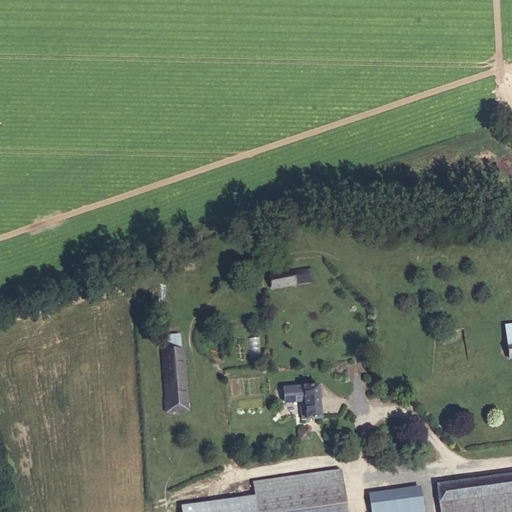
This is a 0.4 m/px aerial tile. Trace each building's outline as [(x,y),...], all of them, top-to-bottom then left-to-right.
[(311,271),(272,276),(273,286),(313,281),(311,271)] [(247,356),(258,356),(259,337),(248,336),(247,356)] [(184,347),(168,346),(169,399),(162,400),(162,406),(185,406),(184,347)] [(318,378),(302,380),(306,418),(322,417),(318,378)] [(308,430),(297,431),(298,441),(309,441),(308,430)] [(330,468),(305,471),(306,484),(242,494),(243,511),(277,511),(277,504),(333,497),(330,468)] [(306,484),(305,471),(240,479),(242,494),(306,484)] [(486,492),(511,488),(511,472),(427,484),(431,505),(461,500),(460,496),(486,492)] [(376,491),(372,492),(374,511),(399,511),(412,510),(409,486),(401,487),(403,502),(377,505),(376,491)] [(401,487),(376,491),(377,505),(403,502),(401,487)] [(511,511),(511,488),(486,492),(489,511),(511,511)] [(399,511),(374,511),(372,492),(357,493),(359,511),(411,511),(412,510),(399,511)] [(489,511),(486,492),(460,496),(461,500),(462,511),(489,511)] [(329,511),(335,511),(333,497),(277,504),(277,511),(329,511)] [(462,511),(461,500),(431,505),(432,511),(462,511)]
